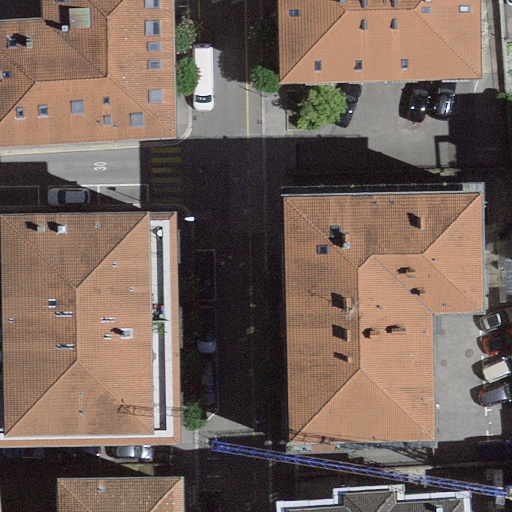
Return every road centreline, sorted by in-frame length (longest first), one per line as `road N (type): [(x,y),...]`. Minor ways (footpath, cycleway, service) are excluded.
road 1 (residential): [(223,169),(238,511)]
road 2 (residential): [(0,196),(223,169)]
road 3 (residential): [(219,0),(223,169)]
